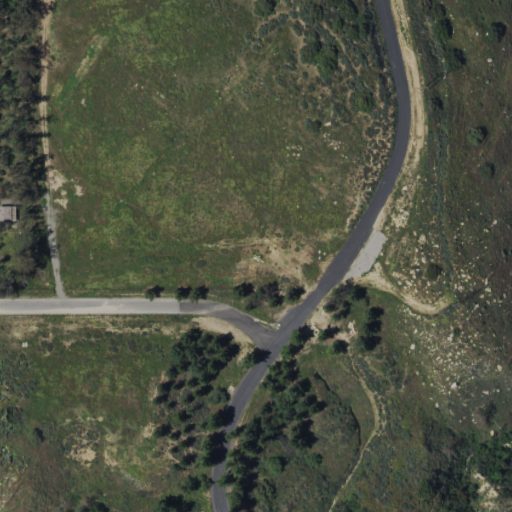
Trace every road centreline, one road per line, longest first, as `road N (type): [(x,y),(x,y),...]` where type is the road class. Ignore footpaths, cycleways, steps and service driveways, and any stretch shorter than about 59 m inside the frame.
road 1 (residential): [(382,0),(399,70),(401,145),(342,261),(238,400),(223,448),(221,511)]
road 2 (residential): [(269,352),(212,312),(0,306)]
